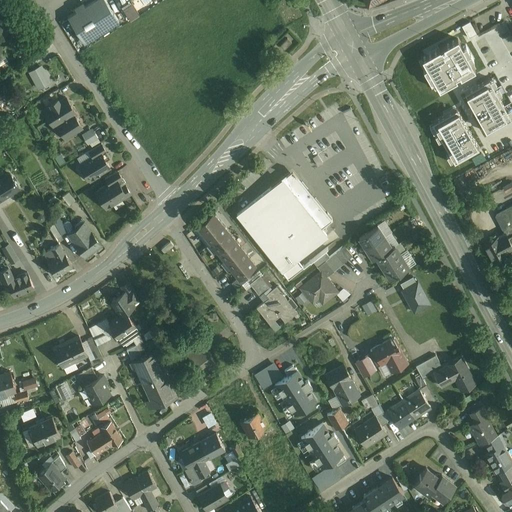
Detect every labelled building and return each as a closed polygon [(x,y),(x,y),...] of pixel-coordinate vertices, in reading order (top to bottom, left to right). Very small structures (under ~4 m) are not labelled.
[(105,0),(94,0),(68,17),(84,43),(119,21),(105,0)] [(131,3),(122,9),(130,22),(139,17),(131,3)] [(13,13),(2,20),(6,29),(18,22),(13,13)] [(287,38),(280,45),(284,49),(292,42),(287,38)] [(427,67),(423,69),(426,73),(429,79),(431,83),(435,81),(435,82),(432,84),(435,90),(439,88),(439,90),(457,80),(456,78),(459,76),(461,78),(475,70),(471,61),(474,59),(470,53),(467,55),(466,53),(469,51),(466,45),(463,47),(458,39),(443,47),(444,48),(440,50),(440,49),(422,59),(423,60),(419,62),(423,68),(426,66),(427,67)] [(6,50),(0,53),(0,65),(11,60),(6,50)] [(42,67),(38,69),(36,67),(33,69),(35,71),(34,71),(33,69),(30,71),(38,86),(50,80),(42,67)] [(511,119),(489,79),(465,93),(487,133),(511,119)] [(66,97),(59,101),(58,100),(50,104),(51,106),(45,110),(54,126),(57,124),(74,114),(76,113),(69,102),(66,97)] [(457,109),(432,123),(433,125),(430,127),(434,133),(437,131),(438,134),(435,136),(438,142),(442,140),(450,154),(447,156),(450,162),(453,160),(455,163),(479,149),(457,109)] [(74,114),(57,124),(66,138),(80,129),(82,128),(74,114)] [(88,145),(100,140),(94,127),(83,132),(88,145)] [(107,151),(102,143),(89,151),(92,157),(101,152),(102,154),(107,151)] [(92,157),(80,164),(90,180),(92,178),(94,179),(97,177),(97,175),(98,175),(99,176),(100,175),(99,174),(110,167),(102,154),(101,152),(92,157)] [(241,212),(238,214),(288,279),(305,266),(300,259),(329,235),(322,226),(331,219),(303,183),(293,171),(241,212)] [(10,173),(0,179),(0,199),(19,188),(10,173)] [(117,179),(96,192),(106,207),(108,206),(111,206),(113,205),(114,202),(121,198),(122,199),(124,198),(131,194),(125,184),(121,186),(117,179)] [(70,191),(64,196),(70,204),(76,199),(70,191)] [(213,205),(199,216),(203,221),(213,213),(214,213),(218,210),(213,205)] [(511,207),(497,215),(506,232),(505,232),(508,237),(508,238),(511,235),(511,207)] [(203,221),(198,225),(205,234),(221,222),(214,213),(213,213),(203,221)] [(63,223),(59,217),(53,220),(61,234),(67,231),(63,223)] [(70,221),(67,220),(63,223),(67,231),(69,234),(74,230),(72,227),(72,225),(70,221)] [(69,234),(68,235),(74,243),(91,231),(85,222),(74,230),(69,234)] [(221,222),(205,234),(212,242),(227,230),(221,222)] [(378,225),(359,237),(366,248),(385,236),(378,225)] [(227,230),(212,242),(218,251),(234,239),(227,230)] [(91,231),(74,243),(85,257),(101,244),(91,231)] [(505,232),(484,244),(492,260),(511,248),(511,245),(508,238),(508,237),(505,232)] [(385,236),(366,248),(373,259),(376,257),(392,247),(385,236)] [(234,239),(218,251),(225,260),(241,247),(234,239)] [(9,244),(2,249),(12,265),(19,261),(9,244)] [(72,266),(60,244),(51,249),(56,258),(48,262),(55,276),(72,266)] [(352,256),(344,245),(343,246),(339,249),(348,260),(352,256)] [(392,247),(376,257),(383,268),(402,256),(395,245),(392,247)] [(241,247),(225,260),(232,268),(248,256),(241,247)] [(348,260),(339,249),(335,253),(343,263),(348,260)] [(325,260),(330,257),(326,252),(313,262),(317,267),(325,260)] [(343,263),(335,253),(330,257),(338,267),(343,263)] [(248,256),(232,268),(239,276),(239,277),(246,271),(255,264),(248,256)] [(402,256),(383,268),(390,279),(409,267),(402,256)] [(338,267),(330,257),(325,260),(334,271),(338,267)] [(334,271),(325,260),(317,267),(321,271),(326,277),(334,271)] [(266,265),(261,269),(272,282),(277,278),(266,265)] [(246,271),(239,277),(239,276),(232,282),(236,288),(250,277),(246,271)] [(321,271),(301,287),(308,296),(314,292),(323,302),(337,291),(326,277),(321,271)] [(27,272),(4,282),(7,290),(11,288),(15,296),(34,288),(27,272)] [(270,287),(260,275),(250,283),(260,295),(270,287)] [(404,288),(415,282),(413,277),(401,283),(404,288)] [(431,303),(418,280),(415,282),(404,288),(401,290),(414,313),(431,303)] [(298,312),(276,285),(266,294),(269,297),(257,307),(268,322),(281,312),(287,320),(298,312)] [(343,300),(351,293),(345,286),(337,293),(343,300)] [(138,299),(133,288),(126,293),(133,303),(138,299)] [(125,292),(121,294),(119,291),(116,293),(118,296),(112,301),(121,314),(126,311),(134,305),(133,303),(126,293),(125,292)] [(367,314),(377,309),(373,299),(363,304),(367,314)] [(110,323),(109,323),(111,326),(119,338),(126,333),(136,326),(126,311),(121,314),(110,323)] [(438,313),(411,328),(420,345),(432,338),(439,335),(448,330),(438,313)] [(110,323),(106,318),(101,321),(106,329),(111,326),(109,323),(110,323)] [(101,321),(89,328),(91,333),(97,345),(111,338),(105,330),(106,329),(101,321)] [(136,326),(126,333),(130,340),(140,333),(136,326)] [(448,330),(439,335),(444,345),(453,340),(448,330)] [(97,345),(91,333),(93,337),(87,340),(95,357),(95,358),(101,355),(102,355),(97,345)] [(126,333),(119,338),(123,344),(130,340),(126,333)] [(79,335),(53,347),(62,366),(87,355),(88,354),(82,342),(79,335)] [(390,339),(373,348),(370,350),(378,364),(381,362),(386,359),(391,370),(407,361),(394,337),(390,340),(390,339)] [(95,357),(87,340),(82,342),(88,354),(87,355),(90,360),(95,357)] [(137,344),(127,349),(131,359),(142,354),(137,344)] [(206,346),(190,358),(201,372),(216,360),(206,346)] [(155,350),(131,362),(134,368),(136,367),(141,376),(144,375),(147,381),(163,374),(161,370),(164,369),(155,350)] [(436,354),(422,361),(429,374),(433,372),(433,371),(442,366),(436,354)] [(101,355),(95,358),(95,357),(90,360),(93,365),(104,359),(102,355),(101,355)] [(375,368),(368,355),(356,362),(364,375),(375,368)] [(461,356),(448,363),(448,362),(447,362),(447,363),(442,366),(433,371),(433,372),(441,385),(457,376),(464,388),(461,389),(462,390),(476,382),(461,355),(460,355),(461,356)] [(275,361),(255,373),(264,388),(287,374),(285,370),(282,372),(275,361)] [(429,374),(422,361),(416,365),(423,377),(429,374)] [(343,364),(326,374),(340,399),(347,395),(348,397),(349,397),(350,399),(359,394),(350,378),(343,364)] [(92,366),(78,374),(82,380),(95,372),(92,366)] [(181,369),(174,373),(179,384),(187,381),(181,369)] [(305,381),(297,370),(275,384),(295,414),(317,400),(309,389),(312,387),(308,379),(305,381)] [(10,371),(0,374),(0,396),(16,392),(10,371)] [(163,374),(147,381),(150,388),(147,389),(151,398),(148,400),(152,406),(176,395),(168,377),(165,378),(163,374)] [(420,374),(415,376),(421,386),(426,384),(420,374)] [(36,376),(23,380),(25,388),(38,384),(36,376)] [(101,376),(85,385),(94,401),(110,392),(101,376)] [(419,389),(403,399),(415,416),(430,406),(419,389)] [(27,391),(14,395),(16,401),(29,398),(27,391)] [(372,393),(366,397),(372,407),(378,404),(372,393)] [(403,399),(388,409),(399,427),(415,416),(403,399)] [(483,405),(471,411),(475,421),(476,421),(486,416),(488,414),(483,405)] [(23,419),(37,416),(35,407),(21,411),(23,419)] [(348,421),(340,407),(334,410),(342,425),(348,421)] [(106,409),(93,417),(97,424),(110,417),(106,409)] [(342,425),(334,410),(327,413),(336,428),(338,427),(342,425)] [(261,417),(258,411),(240,420),(249,436),(269,425),(264,415),(261,417)] [(388,421),(382,411),(376,415),(382,425),(388,421)] [(376,415),(355,429),(365,445),(386,431),(382,425),(376,415)] [(53,416),(29,426),(37,444),(60,435),(53,416)] [(486,416),(476,421),(475,421),(470,424),(474,432),(480,443),(488,439),(496,435),(488,420),(486,416)] [(394,420),(388,423),(394,433),(399,430),(394,420)] [(123,439),(111,421),(101,427),(104,431),(112,444),(113,445),(123,439)] [(82,422),(75,425),(79,434),(86,431),(82,422)] [(323,423),(302,437),(321,467),(343,453),(323,423)] [(81,438),(75,428),(70,431),(76,441),(81,438)] [(104,431),(87,441),(96,454),(112,444),(104,431)] [(217,433),(200,441),(209,457),(225,448),(217,433)] [(496,435),(488,439),(493,448),(502,443),(503,444),(505,443),(500,433),(496,435)] [(209,457),(200,441),(181,452),(189,467),(186,469),(193,484),(201,480),(199,476),(210,470),(203,460),(209,457)] [(243,454),(236,442),(231,445),(238,458),(243,454)] [(493,448),(485,453),(492,464),(494,462),(498,470),(496,471),(496,472),(499,470),(511,463),(511,460),(503,444),(502,443),(493,448)] [(81,463),(72,451),(66,454),(75,467),(81,463)] [(59,454),(51,462),(59,471),(65,465),(59,454)] [(238,458),(229,463),(228,462),(226,464),(230,470),(241,464),(238,458)] [(59,471),(51,462),(38,474),(52,490),(65,478),(59,471)] [(511,463),(499,470),(504,478),(511,473),(511,463)] [(439,477),(426,468),(421,474),(419,475),(420,476),(415,483),(428,493),(431,490),(444,499),(449,493),(450,492),(450,491),(455,484),(442,474),(439,477)] [(156,487),(147,471),(137,476),(155,506),(158,504),(150,490),(156,487)] [(511,473),(504,478),(501,480),(506,490),(511,499),(511,500),(511,499),(511,473)] [(137,476),(124,483),(133,499),(140,496),(147,510),(155,506),(137,476)] [(392,476),(364,495),(366,499),(345,511),(376,511),(403,493),(399,487),(392,476)] [(216,478),(209,482),(212,487),(219,483),(216,478)] [(228,485),(225,480),(219,483),(223,490),(227,487),(228,485)] [(209,489),(200,494),(207,508),(227,497),(223,490),(219,483),(212,487),(209,489)] [(206,484),(197,489),(200,494),(209,489),(206,484)] [(0,501),(10,493),(3,485),(0,487),(0,501)] [(511,499),(506,490),(503,492),(502,494),(505,500),(507,501),(511,499)] [(110,493),(102,498),(101,496),(94,500),(101,511),(120,511),(114,502),(110,493)] [(261,511),(250,495),(243,500),(244,501),(239,504),(235,507),(234,506),(227,511),(228,511),(227,511),(261,511)] [(123,497),(114,502),(120,511),(127,511),(131,510),(123,497)]
